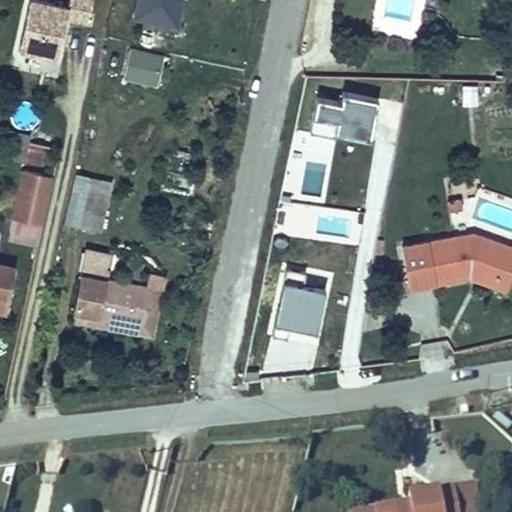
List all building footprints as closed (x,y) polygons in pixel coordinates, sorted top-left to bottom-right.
[(26,0),(25,0),(20,56),(60,60),(66,4),(26,0)] [(68,0),(68,22),(89,23),(89,0),(68,0)] [(134,0),(130,20),(178,30),(184,0),(134,0)] [(123,81),(160,86),(164,53),(127,48),(123,81)] [(461,106),(477,105),(476,85),(460,86),(461,106)] [(310,130),(370,141),(378,100),(340,93),(338,102),(316,98),(310,130)] [(41,156),(32,205),(55,211),(65,161),(41,156)] [(63,226),(102,235),(114,180),(74,171),(63,226)] [(372,234),(379,276),(439,267),(443,260),(471,269),(479,238),(444,225),(372,234)] [(492,243),(479,238),(471,269),(443,260),(439,267),(479,283),(492,243)] [(43,260),(37,295),(94,308),(101,273),(43,260)] [(303,286),(304,273),(283,270),(276,329),(319,334),(324,288),(303,286)] [(94,308),(37,295),(34,311),(104,326),(114,275),(101,273),(94,308)] [(436,491),(440,511),(464,511),(459,487),(436,491)] [(440,511),(436,491),(402,499),(402,503),(363,511),(440,511)]
